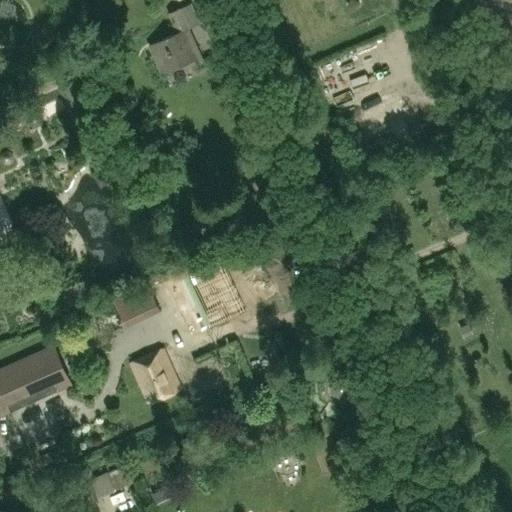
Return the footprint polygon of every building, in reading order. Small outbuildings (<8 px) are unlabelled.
[(216,0),(220,10),(241,0),(216,0)] [(190,67),(203,62),(180,9),(169,14),(177,33),(149,45),(162,74),(188,63),(190,67)] [(32,84),(40,103),(67,91),(58,72),(32,84)] [(26,121),(34,127),(42,124),(44,114),(36,109),(28,113),(26,121)] [(430,187),(434,204),(450,200),(445,183),(430,187)] [(229,319),(203,265),(166,282),(192,336),(229,319)] [(502,285),(511,280),(511,267),(497,274),(502,285)] [(147,282),(113,298),(127,327),(160,311),(147,282)] [(280,322),(283,341),(302,339),(300,320),(280,322)] [(256,352),(274,350),(272,336),(254,339),(256,352)] [(0,417),(74,384),(55,343),(0,368),(0,417)] [(162,349),(131,363),(149,403),(180,388),(162,349)] [(331,381),(331,393),(341,400),(352,395),(353,382),(343,375),(331,381)] [(39,456),(29,460),(33,471),(43,466),(43,465),(53,461),(49,453),(39,457),(39,456)]
